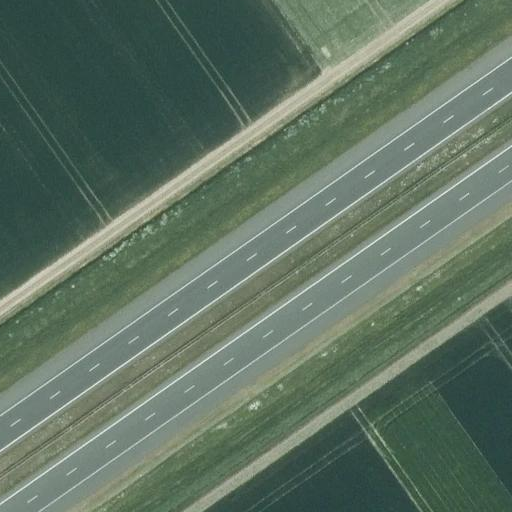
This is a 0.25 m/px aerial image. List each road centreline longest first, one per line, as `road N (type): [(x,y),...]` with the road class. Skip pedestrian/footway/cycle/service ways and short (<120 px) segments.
road 1 (motorway): [(511,74),(0,433)]
road 2 (motorway): [(12,511),(511,163)]
